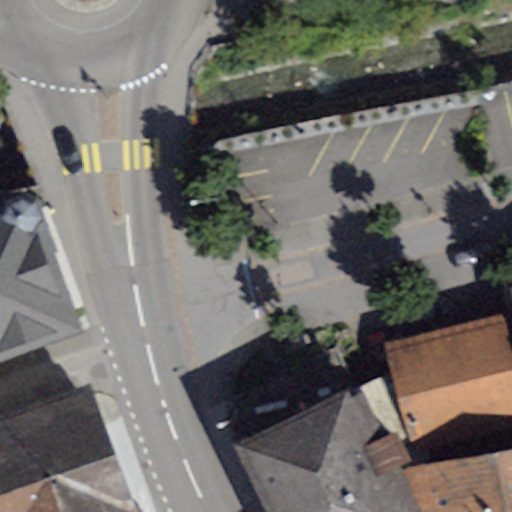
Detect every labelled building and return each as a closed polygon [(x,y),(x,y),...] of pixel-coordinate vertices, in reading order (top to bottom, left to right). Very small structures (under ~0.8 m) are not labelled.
[(0,344),(65,321),(23,207),(0,215),(0,344)] [(474,424),(511,414),(511,397),(493,324),(399,348),(406,376),(382,382),(358,394),(381,440),(394,434),(400,446),(423,435),(474,422),(474,424)] [(249,447),(280,511),(415,511),(400,480),(397,473),(410,467),(400,446),(394,434),(381,440),(358,394),(249,447)] [(0,511),(142,511),(141,508),(129,511),(126,511),(84,398),(0,428),(0,511)] [(511,511),(511,460),(400,480),(415,511),(511,511)]
